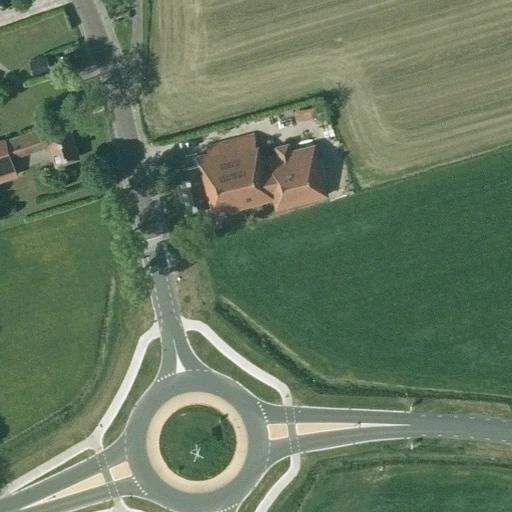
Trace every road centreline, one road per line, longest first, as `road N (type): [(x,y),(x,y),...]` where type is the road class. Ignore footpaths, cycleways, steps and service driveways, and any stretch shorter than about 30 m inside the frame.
road 1 (tertiary): [(169,325),(119,112)]
road 2 (secondary): [(460,425),(246,407)]
road 3 (secondary): [(254,460),(293,444),(460,425)]
road 4 (secondary): [(134,434),(109,457),(0,510)]
